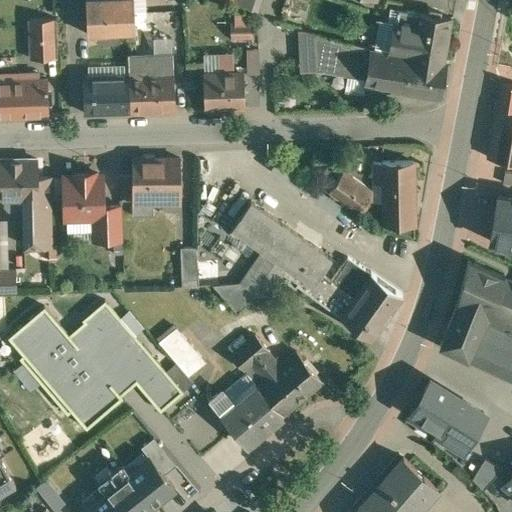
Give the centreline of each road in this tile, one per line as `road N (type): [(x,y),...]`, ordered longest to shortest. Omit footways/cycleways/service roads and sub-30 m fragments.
road 1 (residential): [(0,141),(464,128)]
road 2 (tertiary): [(365,430),(427,299),(464,128)]
road 3 (residential): [(365,430),(339,421),(312,429),(202,511)]
road 4 (tertiary): [(464,128),(487,0)]
